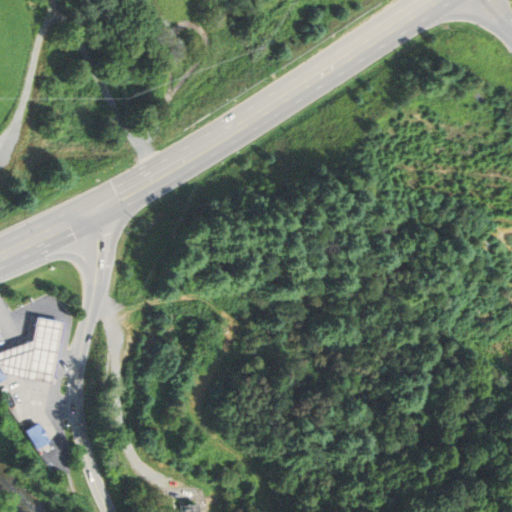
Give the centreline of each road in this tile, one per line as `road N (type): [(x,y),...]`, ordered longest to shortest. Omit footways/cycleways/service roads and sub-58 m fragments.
road 1 (trunk): [(101,206),(436,0)]
road 2 (track): [(254,511),(240,455),(214,439),(201,416),(200,396),(221,362),(231,322),(198,298),(94,302)]
road 3 (tertiary): [(109,511),(81,421),(80,371),(108,237),(101,206)]
